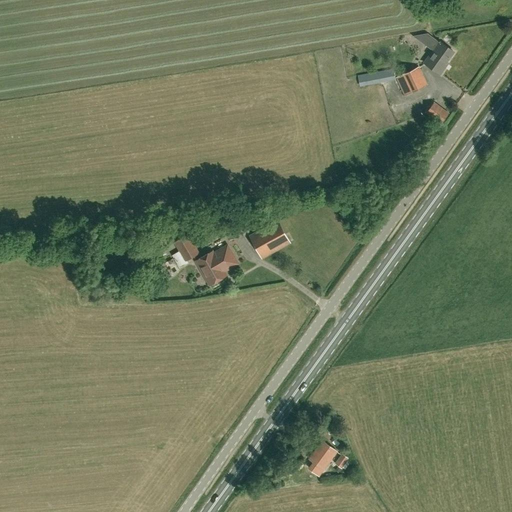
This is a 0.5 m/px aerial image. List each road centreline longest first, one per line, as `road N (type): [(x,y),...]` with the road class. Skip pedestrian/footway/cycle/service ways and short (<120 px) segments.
road 1 (unclassified): [(328,307),(511,58)]
road 2 (primary): [(344,329),(511,97)]
road 3 (unclassified): [(249,420),(328,307)]
road 4 (primary): [(264,436),(344,329)]
